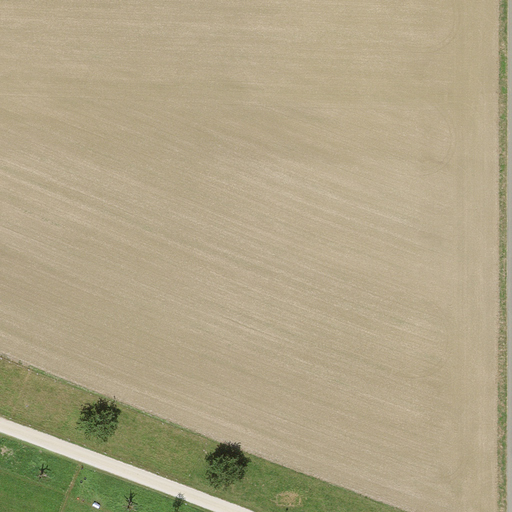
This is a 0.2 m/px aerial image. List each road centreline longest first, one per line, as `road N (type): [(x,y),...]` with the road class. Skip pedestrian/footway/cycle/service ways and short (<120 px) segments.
road 1 (unclassified): [(509,0),(509,511)]
road 2 (track): [(232,511),(0,425)]
